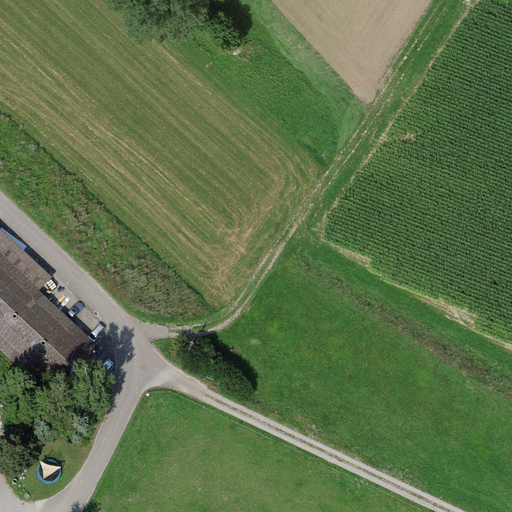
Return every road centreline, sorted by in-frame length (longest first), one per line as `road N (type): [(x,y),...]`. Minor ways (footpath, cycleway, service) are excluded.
road 1 (track): [(122,333),(201,334),(234,317),(445,0)]
road 2 (track): [(0,206),(105,306),(128,357),(113,437),(60,511)]
road 3 (track): [(128,357),(443,511)]
